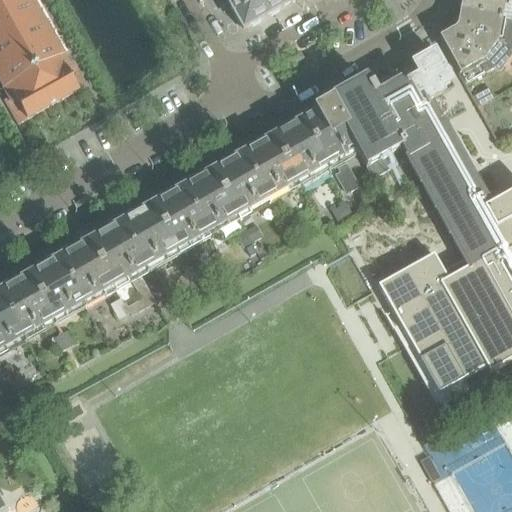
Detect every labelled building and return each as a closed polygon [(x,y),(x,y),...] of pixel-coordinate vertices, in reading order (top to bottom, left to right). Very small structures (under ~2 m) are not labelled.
[(62,56),(57,47),(60,45),(59,43),(56,45),(51,36),(54,34),(53,33),(50,34),(45,25),(48,23),(47,22),(44,24),(39,14),(42,13),(41,11),(38,13),(33,4),(36,2),(35,0),(32,2),(30,0),(0,0),(0,85),(2,90),(0,90),(0,92),(0,93),(3,91),(8,100),(5,102),(8,108),(16,104),(27,122),(77,93),(67,75),(75,70),(72,65),(68,67),(63,57),(66,56),(66,55),(65,54),(62,56)] [(223,0),(239,28),(246,30),(293,4),(291,0),(223,0)] [(500,21),(503,0),(462,0),(462,2),(459,4),(458,10),(460,13),(460,15),(500,21)] [(511,56),(511,23),(500,21),(460,15),(458,29),(454,33),(439,41),(458,76),(457,76),(464,88),(484,76),(479,67),(484,64),(499,75),(511,56)] [(364,84),(328,104),(329,106),(356,153),(372,182),(396,169),(390,159),(390,158),(399,151),(399,152),(400,152),(402,151),(407,160),(406,161),(420,185),(422,189),(434,210),(436,215),(448,236),(451,240),(463,263),(443,275),(433,257),(377,289),(391,314),(384,318),(392,333),(393,332),(399,328),(437,397),(464,382),(477,374),(485,370),(488,376),(511,362),(511,194),(489,207),(488,205),(443,126),(445,124),(440,115),(437,110),(434,105),(433,102),(453,90),(443,72),(439,65),(433,54),(412,66),(416,74),(418,78),(405,86),(403,82),(393,87),(385,92),(380,84),(368,91),(364,84)] [(300,55),(288,62),(292,69),(304,62),(300,55)] [(489,91),(473,100),(478,108),(493,100),(489,91)] [(356,153),(329,106),(314,114),(314,115),(298,125),(324,171),(333,166),(342,160),(356,153)] [(267,204),(324,171),(298,125),(295,123),(288,126),(288,130),(253,150),(250,148),(243,152),(243,156),(240,157),(267,204)] [(237,221),(267,204),(240,157),(238,159),(235,157),(228,160),(228,164),(226,165),(193,184),(190,182),(183,186),(183,190),(181,191),(207,238),(218,231),(224,242),(243,231),(237,221)] [(345,166),(337,171),(339,175),(341,178),(350,174),(345,166)] [(350,174),(341,178),(343,183),(352,178),(350,174)] [(339,175),(335,178),(346,198),(350,195),(348,191),(346,187),(343,183),(341,178),(339,175)] [(352,178),(343,183),(346,187),(354,182),(352,178)] [(354,182),(346,187),(348,191),(356,186),(354,182)] [(356,186),(348,191),(350,195),(359,190),(356,186)] [(159,265),(207,238),(181,191),(178,192),(175,190),(168,194),(168,198),(148,209),(119,226),(145,273),(152,269),(159,265)] [(316,222),(310,209),(302,213),(309,226),(316,222)] [(138,276),(145,273),(119,226),(69,254),(66,252),(60,256),(60,259),(57,261),(83,308),(113,290),(130,281),(133,286),(141,282),(138,276)] [(256,254),(253,249),(245,233),(244,232),(235,237),(243,252),(246,251),(249,258),(256,254)] [(55,324),(83,308),(57,261),(54,262),(51,260),(45,264),(45,268),(39,271),(24,279),(10,288),(6,286),(0,289),(0,299),(23,342),(44,330),(55,324)] [(166,273),(164,268),(155,273),(157,278),(166,273)] [(177,281),(171,270),(166,273),(169,277),(171,281),(172,284),(175,282),(177,281)] [(194,279),(190,271),(185,273),(187,276),(192,284),(191,281),(194,279)] [(160,282),(169,277),(166,273),(157,278),(160,282)] [(192,284),(187,276),(183,278),(188,286),(192,284)] [(162,286),(171,281),(169,277),(160,282),(162,286)] [(188,286),(183,278),(180,280),(185,288),(188,286)] [(180,280),(177,281),(175,282),(180,291),(185,288),(180,280)] [(164,290),(172,285),(172,284),(171,281),(162,286),(164,290)] [(135,290),(143,286),(141,282),(133,286),(135,290)] [(175,282),(172,284),(172,285),(176,293),(180,291),(175,282)] [(176,293),(172,285),(164,290),(168,297),(176,293)] [(138,294),(146,290),(143,286),(135,290),(138,294)] [(140,298),(148,294),(146,290),(138,294),(140,298)] [(142,302),(150,297),(148,294),(140,298),(142,302)] [(144,306),(152,301),(150,297),(142,302),(144,306)] [(0,355),(23,342),(0,299),(0,355)] [(120,309),(124,307),(121,301),(109,307),(118,322),(125,318),(120,309)] [(147,310),(154,305),(152,301),(144,306),(147,310)] [(147,310),(144,306),(142,302),(138,304),(143,312),(147,310)] [(143,312),(138,304),(134,306),(139,314),(143,312)] [(129,316),(126,311),(129,309),(126,306),(124,307),(120,309),(125,318),(129,316)] [(139,314),(134,306),(130,308),(135,317),(139,314)] [(135,317),(130,308),(129,309),(126,311),(129,316),(131,319),(135,317)] [(74,347),(66,334),(59,338),(67,351),(74,347)] [(67,351),(59,338),(53,342),(60,355),(67,351)] [(18,377),(10,365),(1,370),(8,382),(18,377)]
